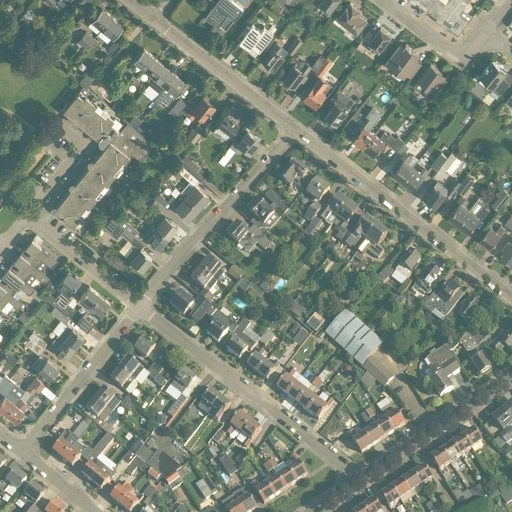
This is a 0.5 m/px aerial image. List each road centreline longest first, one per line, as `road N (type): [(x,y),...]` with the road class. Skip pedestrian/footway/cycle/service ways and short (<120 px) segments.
road 1 (residential): [(357,479),(141,307)]
road 2 (residential): [(511,298),(295,128)]
road 3 (residential): [(141,307),(295,128)]
road 4 (residential): [(357,479),(511,371)]
road 5 (residential): [(19,448),(141,307)]
road 6 (residential): [(295,128),(155,20)]
road 7 (residential): [(141,307),(26,216)]
road 8 (residential): [(482,35),(461,60),(449,58),(372,0)]
road 9 (residential): [(26,216),(84,144),(60,124)]
